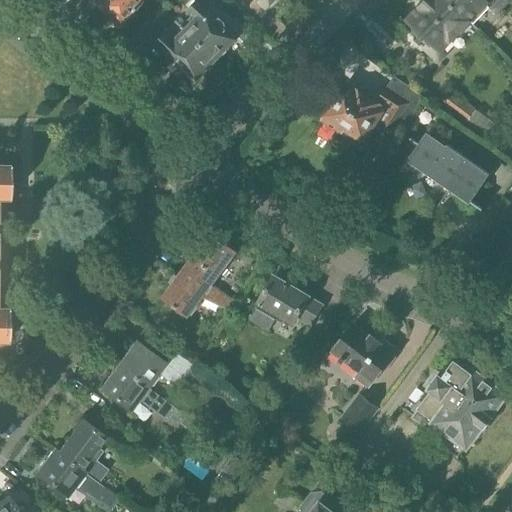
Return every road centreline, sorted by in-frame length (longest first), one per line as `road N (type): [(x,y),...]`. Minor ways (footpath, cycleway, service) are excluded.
road 1 (residential): [(0,447),(207,160)]
road 2 (residential): [(511,331),(341,250),(207,160)]
road 3 (residential): [(207,160),(0,0)]
road 4 (residential): [(207,160),(357,0)]
